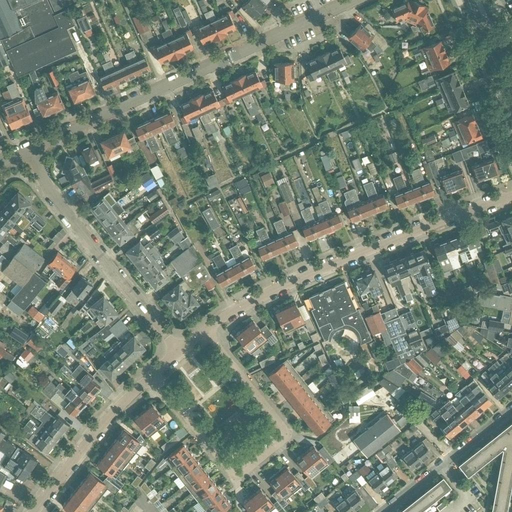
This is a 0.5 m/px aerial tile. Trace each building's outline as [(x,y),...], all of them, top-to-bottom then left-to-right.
[(21,75),(29,72),(33,69),(77,50),(68,29),(75,26),(67,10),(54,16),(46,0),(0,0),(0,38),(1,38),(12,63),(18,76),(21,75)] [(49,0),(54,10),(72,3),(70,0),(49,0)] [(241,0),(245,3),(241,7),(255,19),(261,12),(247,0),(241,0)] [(247,0),(261,12),(267,5),(261,0),(247,0)] [(416,25),(422,9),(424,6),(412,1),(411,4),(405,21),(416,25)] [(405,21),(411,4),(408,2),(391,10),(396,22),(399,20),(401,25),(404,23),(405,21)] [(208,12),(204,5),(200,6),(203,14),(204,13),(207,21),(209,20),(210,22),(204,25),(211,40),(211,41),(219,37),(208,12)] [(173,10),(181,27),(186,25),(178,7),(173,10)] [(416,27),(417,31),(421,29),(422,32),(434,27),(427,11),(422,9),(416,25),(416,27)] [(77,19),(82,31),(91,28),(85,15),(83,10),(76,13),(78,19),(77,19)] [(182,12),(187,23),(191,22),(185,10),(182,12)] [(228,32),(221,18),(214,20),(213,18),(215,18),(212,10),(208,12),(219,37),(228,33),(228,32)] [(221,18),(228,32),(236,29),(231,19),(235,17),(232,10),(225,13),(226,15),(221,18)] [(149,30),(142,14),(132,18),(140,34),(149,30)] [(165,29),(166,31),(177,57),(186,53),(186,52),(179,37),(172,40),(171,37),(173,36),(165,20),(161,22),(163,27),(165,29)] [(373,49),(378,56),(382,51),(370,40),(374,36),(360,24),(354,31),(373,49)] [(204,44),(211,40),(204,25),(198,27),(197,26),(192,28),(195,35),(199,33),(204,44)] [(184,34),(179,37),(186,52),(194,48),(189,38),(192,36),(189,30),(185,32),(186,34),(184,34)] [(169,61),(177,57),(166,31),(162,33),(165,40),(167,39),(168,42),(162,44),(169,59),(169,61)] [(370,52),(373,49),(354,31),(348,38),(361,50),(364,47),(370,52)] [(0,68),(12,63),(1,38),(0,38),(0,68)] [(426,60),(445,52),(445,51),(446,50),(444,46),(443,45),(440,41),(421,49),(426,60)] [(160,63),(169,59),(162,44),(156,47),(155,45),(149,48),(152,54),(155,53),(160,63)] [(331,51),(338,67),(344,64),(345,66),(351,63),(348,57),(344,59),(339,48),(331,51)] [(136,62),(134,58),(133,56),(135,55),(133,51),(129,53),(139,75),(150,69),(145,57),(136,62)] [(338,67),(331,51),(322,54),(334,80),(338,79),(334,71),(333,72),(332,70),(338,67)] [(445,52),(426,60),(431,71),(450,63),(445,52)] [(139,75),(129,53),(125,55),(127,59),(129,58),(129,60),(131,64),(122,68),(127,80),(139,75)] [(330,82),(334,80),(322,54),(314,58),(315,59),(322,75),(328,72),(329,74),(327,74),(330,82)] [(316,77),(322,75),(315,59),(306,63),(311,74),(308,75),(311,82),(317,79),(316,77)] [(115,71),(113,65),(111,61),(107,63),(116,85),(127,80),(122,68),(115,71)] [(105,90),(116,85),(107,63),(103,65),(107,74),(99,78),(105,90)] [(280,81),(280,90),(284,89),(284,63),(275,63),(275,81),(280,81)] [(293,63),(284,63),(284,89),(289,89),(288,81),(294,81),(293,63)] [(42,117),(52,112),(45,97),(43,91),(41,86),(33,69),(29,72),(35,89),(34,89),(34,98),(36,101),(35,102),(42,117)] [(46,73),(52,87),(59,84),(52,70),(46,73)] [(259,87),(260,89),(267,86),(264,80),(260,82),(255,71),(247,75),(253,90),(259,87)] [(350,82),(344,71),(341,72),(346,84),(350,82)] [(440,91),(460,83),(455,71),(436,80),(440,91)] [(84,99),(95,94),(85,72),(78,75),(79,76),(77,76),(75,77),(77,83),(84,99)] [(253,90),(247,75),(246,74),(238,77),(256,114),(259,113),(254,102),(250,94),(248,95),(247,93),(253,90)] [(422,91),(435,85),(431,76),(418,82),(422,91)] [(73,103),(84,99),(77,83),(75,77),(70,79),(72,85),(66,88),(73,103)] [(256,114),(238,77),(230,81),(231,82),(238,97),(241,95),(251,116),(256,114)] [(6,86),(13,100),(12,100),(14,105),(15,107),(16,108),(23,124),(24,124),(24,125),(32,121),(32,120),(22,96),(21,96),(14,82),(6,86)] [(232,100),(238,97),(231,82),(222,86),(227,97),(224,99),(227,104),(232,102),(232,100)] [(445,102),(464,94),(462,89),(463,88),(461,84),(460,84),(460,83),(440,91),(445,102)] [(50,95),(47,89),(45,84),(41,86),(43,91),(45,97),(52,112),(64,107),(57,92),(50,95)] [(218,101),(213,90),(204,94),(211,109),(217,106),(218,108),(224,105),(222,100),(218,101)] [(211,109),(204,94),(204,93),(195,96),(196,98),(212,133),(217,131),(212,118),(215,117),(211,109)] [(464,94),(445,102),(450,113),(469,105),(464,94)] [(212,133),(196,98),(195,96),(187,100),(188,102),(195,117),(199,115),(207,135),(212,133)] [(2,105),(6,113),(5,113),(12,129),(17,127),(19,128),(21,126),(22,125),(23,124),(16,108),(15,107),(14,105),(12,100),(9,101),(2,105)] [(267,101),(260,104),(262,109),(270,106),(267,101)] [(189,119),(195,117),(188,102),(180,105),(185,116),(181,118),(183,124),(190,121),(189,119)] [(176,150),(180,148),(177,141),(171,127),(176,125),(170,111),(161,115),(173,143),(176,150)] [(449,137),(457,134),(477,125),(472,114),(452,123),(455,129),(447,132),(449,137)] [(169,145),(173,143),(161,115),(155,118),(154,116),(151,117),(158,132),(160,137),(165,135),(169,145)] [(154,134),(158,132),(151,117),(149,118),(149,120),(144,123),(156,151),(160,149),(154,134)] [(156,151),(144,123),(134,127),(140,140),(145,138),(152,153),(156,151)] [(462,145),(482,136),(477,125),(457,134),(449,137),(451,141),(459,138),(462,145)] [(198,126),(192,129),(196,140),(203,138),(198,126)] [(227,126),(222,128),(227,137),(232,134),(227,126)] [(127,140),(123,131),(112,136),(119,151),(130,146),(132,151),(138,148),(133,137),(127,140)] [(423,147),(436,141),(433,135),(421,141),(423,147)] [(108,156),(119,151),(112,136),(101,142),(108,156)] [(448,138),(441,141),(444,147),(450,144),(448,138)] [(480,153),(489,150),(485,140),(476,144),(478,149),(480,153)] [(87,164),(98,159),(91,145),(80,150),(87,164)] [(181,158),(187,155),(183,147),(177,150),(181,158)] [(428,162),(435,160),(429,147),(423,149),(428,162)] [(469,158),(465,148),(460,150),(464,160),(469,158)] [(455,163),(464,160),(460,150),(452,153),(455,163)] [(313,179),(303,152),(299,153),(308,177),(310,177),(311,180),(313,179)] [(392,164),(398,161),(394,152),(388,155),(392,164)] [(326,154),(320,157),(323,165),(330,162),(326,154)] [(71,182),(86,174),(80,163),(75,165),(71,158),(67,156),(61,172),(66,174),(71,182)] [(358,158),(351,160),(356,171),(362,169),(358,158)] [(443,162),(442,158),(435,160),(428,162),(428,163),(433,178),(436,186),(442,184),(445,193),(456,189),(451,174),(440,178),(435,165),(443,162)] [(483,162),(488,178),(499,174),(494,158),(483,162)] [(373,162),(367,165),(371,175),(377,173),(373,162)] [(477,182),(488,178),(483,162),(471,166),(477,182)] [(429,179),(433,178),(428,163),(423,165),(429,179)] [(106,167),(109,174),(111,177),(113,182),(115,185),(118,183),(115,176),(116,175),(111,164),(106,167)] [(150,169),(156,179),(162,176),(157,165),(150,169)] [(424,194),(426,198),(435,195),(430,181),(425,183),(423,179),(419,168),(415,170),(417,176),(421,185),(424,194)] [(399,183),(397,177),(396,177),(392,169),(389,170),(396,188),(392,190),(399,208),(408,205),(399,183)] [(417,201),(426,198),(424,194),(421,185),(417,176),(415,170),(410,171),(416,186),(412,188),(417,201)] [(451,174),(456,189),(467,185),(462,170),(451,174)] [(130,192),(135,188),(143,183),(151,177),(148,171),(138,176),(125,185),(130,192)] [(269,172),(260,176),(265,187),(274,183),(269,172)] [(205,178),(210,189),(218,185),(215,173),(205,178)] [(96,196),(95,194),(90,183),(86,174),(71,182),(70,183),(86,204),(96,196)] [(113,182),(111,177),(109,174),(90,183),(95,194),(113,182)] [(336,178),(340,188),(346,185),(342,175),(336,178)] [(412,188),(407,190),(404,181),(401,175),(397,177),(399,183),(408,205),(417,201),(412,188)] [(235,183),(239,192),(249,187),(245,178),(235,183)] [(378,197),(376,192),(374,188),(371,181),(368,183),(379,211),(388,208),(383,195),(378,197)] [(279,185),(286,203),(294,200),(287,182),(279,185)] [(370,215),(379,211),(368,183),(363,185),(366,191),(367,196),(369,200),(365,202),(370,215)] [(357,195),(354,188),(350,190),(361,218),(370,215),(365,202),(360,203),(359,199),(357,194),(357,195)] [(199,207),(221,196),(218,189),(196,201),(199,207)] [(154,190),(146,196),(149,202),(158,196),(154,190)] [(352,222),(361,218),(350,190),(346,192),(343,193),(346,200),(345,200),(345,201),(344,201),(344,202),(344,203),(347,209),(352,222)] [(35,215),(32,212),(34,210),(28,206),(30,203),(19,194),(16,194),(9,202),(24,215),(30,220),(35,215)] [(97,216),(111,206),(103,196),(90,207),(97,216)] [(244,214),(248,212),(239,197),(236,199),(244,214)] [(329,206),(326,200),(322,201),(325,207),(334,230),(343,226),(337,212),(332,215),(329,206)] [(184,201),(178,204),(180,209),(182,210),(186,208),(185,204),(184,201)] [(278,204),(283,216),(290,214),(285,201),(278,204)] [(314,207),(317,214),(320,220),(325,233),(334,230),(325,207),(322,201),(318,203),(319,205),(314,207)] [(30,220),(24,215),(9,202),(1,211),(17,224),(16,224),(19,226),(19,227),(22,229),(30,221),(33,223),(31,224),(33,226),(40,218),(36,214),(35,215),(30,220)] [(148,217),(153,223),(169,211),(165,205),(148,217)] [(105,225),(118,214),(111,206),(97,216),(105,225)] [(209,207),(202,212),(212,230),(219,225),(209,207)] [(317,214),(313,216),(309,207),(305,209),(307,215),(316,237),(325,233),(320,220),(317,214)] [(307,241),(316,237),(307,215),(305,209),(301,210),(303,216),(307,225),(302,228),(307,241)] [(17,229),(19,227),(19,226),(16,224),(17,224),(1,211),(0,212),(0,224),(18,240),(20,237),(14,233),(17,229)] [(237,219),(245,233),(250,230),(242,216),(239,212),(235,215),(237,218),(237,219)] [(105,225),(112,235),(126,224),(125,224),(118,214),(105,225)] [(501,219),(487,225),(490,232),(500,229),(502,234),(503,234),(504,233),(506,232),(511,229),(511,216),(502,221),(501,219)] [(112,235),(120,244),(138,229),(135,224),(137,222),(133,217),(125,224),(126,224),(112,235)] [(46,223),(40,218),(33,226),(39,231),(46,223)] [(288,233),(286,230),(282,219),(278,221),(280,226),(290,248),(298,245),(293,231),(288,233)] [(281,252),(290,248),(280,226),(278,221),(274,222),(276,228),(280,237),(275,239),(281,252)] [(13,256),(9,261),(2,271),(22,287),(34,273),(33,272),(44,258),(43,257),(36,252),(23,242),(24,240),(20,237),(18,240),(0,224),(0,240),(4,244),(7,240),(18,249),(13,256)] [(146,232),(151,239),(161,232),(155,225),(146,232)] [(270,241),(269,237),(264,226),(260,228),(262,234),(272,256),(281,252),(275,239),(270,241)] [(482,238),(487,236),(484,226),(479,228),(482,238)] [(173,241),(182,234),(176,227),(168,234),(173,241)] [(260,239),(255,241),(263,260),(272,256),(262,234),(260,228),(256,230),(260,239)] [(502,246),(504,251),(506,251),(511,247),(511,229),(506,232),(504,233),(503,234),(508,244),(502,246)] [(474,230),(463,234),(469,250),(471,254),(473,259),(478,258),(474,248),(480,245),(474,230)] [(463,234),(452,239),(458,254),(464,252),(468,261),(473,259),(471,254),(469,250),(463,234)] [(184,250),(192,245),(187,237),(179,242),(184,250)] [(452,239),(443,242),(452,267),(457,265),(454,256),(458,254),(452,239)] [(45,248),(49,252),(57,243),(52,240),(45,248)] [(143,246),(139,241),(126,252),(133,261),(153,246),(149,242),(143,246)] [(443,242),(433,246),(443,273),(453,269),(452,267),(443,242)] [(181,276),(202,260),(193,244),(192,245),(184,250),(165,265),(148,279),(155,289),(163,283),(169,278),(173,273),(170,269),(173,266),(181,276)] [(240,249),(237,244),(233,246),(236,251),(248,273),(256,268),(249,255),(245,249),(241,251),(240,249)] [(141,270),(154,260),(151,255),(157,251),(153,246),(133,261),(141,270)] [(248,273),(236,251),(233,246),(229,249),(232,254),(234,257),(229,259),(239,277),(248,273)] [(49,252),(45,248),(44,249),(40,247),(36,252),(43,257),(49,252)] [(424,250),(414,254),(422,275),(431,295),(432,295),(432,296),(437,294),(428,272),(432,270),(430,265),(424,250)] [(52,276),(66,260),(58,252),(47,264),(56,272),(50,278),(52,276)] [(223,259),(220,253),(216,255),(219,261),(231,282),(239,277),(229,259),(226,261),(224,258),(223,259)] [(0,269),(2,271),(9,261),(1,254),(0,255),(0,262),(1,263),(0,264),(0,269)] [(414,254),(404,258),(410,273),(415,271),(420,282),(421,282),(427,297),(431,295),(422,275),(414,254)] [(231,282),(219,261),(216,255),(215,256),(212,258),(216,264),(211,267),(215,275),(215,274),(222,287),(231,282)] [(148,279),(165,265),(162,262),(163,261),(160,257),(158,258),(158,257),(154,260),(141,270),(148,279)] [(404,295),(410,311),(414,319),(422,316),(412,291),(409,293),(407,288),(408,287),(406,281),(410,279),(408,274),(410,273),(404,258),(397,260),(393,262),(402,283),(401,284),(405,294),(404,295)] [(480,281),(495,283),(500,284),(499,282),(498,278),(491,259),(483,262),(486,271),(482,272),(483,274),(478,276),(480,281)] [(52,276),(50,278),(62,289),(70,279),(67,277),(75,268),(66,260),(52,276)] [(202,260),(181,276),(184,280),(162,297),(172,309),(173,308),(188,295),(191,293),(203,283),(210,277),(211,277),(202,260)] [(405,294),(401,284),(402,283),(393,262),(384,266),(389,281),(391,287),(397,285),(401,296),(404,295),(405,294)] [(497,272),(504,269),(502,263),(495,265),(497,272)] [(372,272),(371,271),(370,270),(367,272),(366,273),(366,274),(364,275),(370,289),(370,290),(372,295),(382,291),(374,271),(372,272)] [(34,273),(22,287),(11,299),(23,309),(24,310),(46,282),(34,273)] [(362,276),(361,275),(360,274),(357,276),(356,277),(357,278),(354,279),(363,299),(368,297),(366,291),(370,290),(370,289),(364,275),(362,276)] [(82,298),(92,285),(82,277),(65,298),(69,302),(73,297),(75,298),(78,294),(82,298)] [(210,277),(203,283),(208,291),(215,286),(210,277)] [(361,339),(361,341),(360,344),(360,345),(372,340),(359,310),(357,311),(344,282),(309,297),(314,308),(311,310),(319,327),(325,341),(329,339),(329,338),(328,339),(329,336),(330,333),(331,331),(333,329),(334,329),(336,331),(338,330),(341,329),(344,328),(344,324),(346,324),(348,325),(350,325),(352,326),(354,327),(356,328),(357,330),(358,332),(359,333),(360,335),(360,337),(361,339)] [(510,294),(511,293),(511,288),(510,282),(500,285),(503,293),(510,294)] [(482,284),(472,288),(474,293),(484,289),(482,284)] [(449,297),(452,305),(465,300),(459,286),(451,290),(453,295),(449,297)] [(475,295),(472,290),(463,295),(466,300),(475,295)] [(511,311),(511,312),(511,311),(511,297),(509,297),(510,294),(509,296),(500,294),(499,296),(480,292),(476,304),(497,308),(511,311)] [(188,295),(173,308),(181,318),(199,303),(191,293),(188,295)] [(111,305),(104,295),(96,302),(91,296),(79,310),(82,314),(87,311),(93,319),(98,315),(111,305)] [(53,316),(64,303),(58,298),(49,309),(53,316)] [(18,316),(23,309),(11,299),(5,306),(18,316)] [(285,307),(292,320),(296,329),(306,324),(310,332),(315,329),(309,317),(304,320),(295,302),(285,307)] [(27,312),(39,322),(44,315),(32,305),(27,312)] [(111,305),(98,315),(101,318),(96,322),(100,328),(118,313),(111,305)] [(387,344),(391,343),(386,329),(387,328),(384,322),(380,314),(376,305),(371,306),(374,312),(372,313),(373,315),(366,317),(373,334),(380,331),(386,345),(387,344)] [(64,329),(79,311),(74,307),(66,317),(67,317),(61,325),(64,329)] [(275,312),(286,334),(296,329),(285,307),(275,312)] [(392,344),(401,364),(403,363),(404,362),(414,357),(415,355),(411,344),(398,315),(395,308),(380,314),(384,322),(387,328),(386,329),(391,343),(392,344)] [(411,344),(415,355),(422,352),(426,349),(425,346),(421,337),(418,330),(414,319),(410,311),(398,315),(411,344)] [(462,326),(462,325),(461,326),(455,314),(443,318),(445,324),(449,334),(456,329),(462,326)] [(116,337),(127,328),(120,320),(111,327),(110,329),(112,332),(116,337)] [(487,329),(499,331),(502,332),(504,322),(489,320),(487,329)] [(89,321),(80,329),(84,333),(92,325),(89,321)] [(253,321),(245,328),(258,344),(260,347),(268,340),(271,344),(277,339),(266,325),(260,329),(253,321)] [(97,332),(100,336),(103,339),(112,332),(110,329),(111,327),(108,324),(97,332)] [(449,334),(445,324),(434,329),(439,340),(445,337),(449,334)] [(470,334),(476,328),(476,327),(463,325),(462,325),(462,326),(470,334)] [(470,334),(462,326),(456,329),(462,336),(465,339),(470,334)] [(245,328),(236,335),(251,354),(260,347),(258,344),(245,328)] [(476,328),(470,334),(478,343),(481,340),(483,337),(475,333),(478,329),(476,328)] [(480,331),(494,338),(494,337),(498,332),(499,331),(487,329),(481,328),(480,331)] [(457,341),(462,336),(456,329),(449,334),(457,341)] [(12,337),(19,342),(24,335),(17,330),(12,337)] [(492,341),(494,338),(480,331),(479,333),(492,341)] [(320,339),(317,332),(310,335),(313,342),(320,339)] [(432,333),(421,337),(425,346),(436,342),(432,333)] [(453,345),(457,341),(449,334),(445,337),(453,345)] [(26,343),(37,352),(43,345),(33,335),(26,343)] [(124,345),(135,357),(145,348),(134,336),(124,345)] [(97,349),(91,342),(88,339),(78,347),(83,354),(85,352),(88,357),(97,349)] [(124,345),(120,341),(112,348),(116,352),(127,364),(135,357),(124,345)] [(448,351),(439,342),(432,348),(441,358),(448,351)] [(3,349),(0,346),(0,359),(9,365),(14,357),(5,350),(3,349)] [(27,348),(20,355),(32,365),(38,357),(27,348)] [(127,364),(116,352),(112,348),(104,356),(108,360),(119,372),(127,364)] [(372,350),(376,361),(382,359),(377,348),(372,350)] [(431,348),(424,354),(429,360),(432,363),(439,356),(431,348)] [(414,357),(424,366),(429,360),(424,354),(422,352),(415,355),(414,357)] [(511,361),(505,354),(502,356),(511,367),(511,361)] [(16,360),(16,362),(24,370),(29,364),(30,364),(20,356),(16,360)] [(505,370),(504,371),(511,379),(511,367),(502,356),(499,359),(502,362),(499,364),(505,370)] [(400,364),(397,357),(385,362),(388,370),(400,364)] [(403,363),(413,372),(415,374),(417,372),(424,366),(414,357),(404,362),(403,363)] [(259,362),(262,367),(272,362),(268,358),(259,362)] [(294,368),(287,359),(268,374),(275,383),(294,368)] [(111,379),(119,372),(108,360),(100,367),(97,370),(104,379),(108,375),(111,379)] [(466,360),(461,365),(467,371),(471,367),(466,360)] [(490,366),(509,388),(511,385),(511,379),(504,371),(505,370),(499,364),(496,361),(494,363),(490,366)] [(393,369),(405,377),(408,379),(413,372),(403,363),(401,364),(393,369)] [(76,384),(72,388),(77,392),(87,402),(94,394),(71,374),(73,372),(64,364),(59,370),(76,384)] [(94,394),(100,387),(91,379),(93,377),(79,365),(73,372),(71,374),(94,394)] [(491,372),(488,374),(487,375),(489,377),(492,381),(502,393),(509,388),(490,366),(487,368),(491,372)] [(301,377),(294,368),(275,383),(282,392),(301,377)] [(400,384),(405,377),(393,369),(392,369),(382,375),(382,376),(398,385),(399,386),(400,384)] [(8,371),(2,378),(7,381),(10,384),(15,377),(8,371)] [(490,383),(486,386),(496,398),(502,393),(492,381),(489,377),(487,375),(488,374),(485,371),(482,373),(490,383)] [(398,385),(382,376),(376,380),(391,393),(399,386),(398,385)] [(301,377),(282,392),(289,400),(308,385),(301,377)] [(487,406),(492,402),(473,379),(470,382),(467,384),(476,394),(487,406)] [(62,408),(64,406),(74,416),(81,409),(56,386),(51,381),(42,390),(62,408)] [(68,391),(59,383),(56,386),(81,409),(87,402),(77,392),(72,388),(71,387),(68,391)] [(374,394),(368,384),(351,395),(357,405),(374,394)] [(480,412),(487,406),(476,394),(467,384),(465,386),(461,389),(480,411),(480,412)] [(314,393),(308,385),(289,400),(296,408),(314,393)] [(456,396),(474,417),(480,412),(480,411),(461,389),(455,394),(456,396)] [(432,406),(435,400),(421,391),(417,397),(432,406)] [(321,402),(314,393),(296,408),(302,417),(321,402)] [(458,410),(468,422),(474,417),(456,396),(451,401),(459,410),(458,410)] [(451,401),(449,399),(447,401),(444,404),(463,427),(468,422),(458,410),(459,410),(451,401)] [(302,417),(309,425),(328,410),(321,402),(302,417)] [(143,411),(146,414),(158,430),(167,423),(152,404),(143,411)] [(441,414),(441,413),(447,420),(457,431),(463,427),(444,404),(438,409),(437,410),(441,414)] [(59,439),(64,433),(46,417),(37,410),(39,408),(36,405),(30,412),(42,422),(40,424),(46,428),(59,439)] [(349,406),(349,423),(360,422),(359,405),(349,406)] [(55,418),(49,413),(40,406),(39,408),(37,410),(46,417),(64,433),(70,425),(57,415),(55,418)] [(439,428),(441,427),(450,437),(457,431),(447,420),(441,413),(441,414),(437,410),(436,409),(431,414),(435,418),(432,420),(439,428)] [(309,425),(316,434),(335,419),(328,410),(309,425)] [(134,418),(140,424),(149,437),(158,430),(146,414),(143,411),(134,418)] [(367,455),(400,429),(388,413),(354,439),(367,455)] [(29,420),(26,423),(53,445),(59,439),(46,428),(40,424),(38,427),(29,420)] [(503,448),(511,450),(511,422),(497,435),(499,437),(495,440),(503,448)] [(53,445),(26,423),(23,428),(28,432),(25,436),(35,444),(35,443),(47,453),(53,445)] [(143,444),(124,429),(117,438),(134,451),(135,453),(143,444)] [(176,435),(169,440),(167,441),(171,446),(180,439),(176,435)] [(418,437),(414,439),(418,444),(412,449),(422,461),(432,453),(423,441),(422,442),(418,437)] [(503,448),(495,440),(494,437),(476,451),(485,462),(501,448),(503,449),(503,448)] [(0,450),(6,454),(17,460),(31,470),(31,469),(32,468),(34,466),(34,465),(37,460),(24,451),(17,447),(17,448),(3,438),(0,442),(0,450)] [(117,438),(110,446),(129,461),(135,453),(134,451),(117,438)] [(161,446),(162,447),(165,451),(171,446),(167,441),(161,446)] [(171,468),(190,453),(183,444),(164,459),(171,468)] [(382,462),(391,456),(388,452),(392,449),(389,445),(376,454),(382,462)] [(110,446),(103,455),(122,469),(129,461),(110,446)] [(314,446),(305,453),(320,471),(329,464),(314,446)] [(511,475),(511,450),(503,448),(503,449),(499,473),(511,475)] [(412,469),(422,461),(412,449),(402,457),(412,469)] [(468,475),(485,462),(476,451),(459,465),(468,475)] [(178,476),(197,461),(190,453),(171,468),(178,476)] [(305,453),(296,460),(309,475),(304,479),(312,489),(317,485),(311,478),(320,471),(305,453)] [(0,464),(1,465),(0,465),(0,470),(6,475),(13,479),(16,474),(24,480),(27,475),(28,474),(30,472),(30,471),(31,470),(17,460),(6,454),(0,464)] [(109,473),(106,478),(119,488),(123,484),(116,478),(122,469),(103,455),(97,463),(109,473)] [(185,485),(204,470),(197,461),(178,476),(185,485)] [(377,472),(387,484),(397,475),(387,463),(377,472)] [(365,464),(358,470),(364,477),(371,471),(365,464)] [(287,467),(278,474),(293,493),(301,486),(304,489),(309,485),(312,489),(304,479),(298,472),(294,475),(287,467)] [(185,485),(192,493),(208,480),(210,478),(208,475),(204,470),(185,485)] [(90,471),(83,481),(102,496),(107,489),(115,494),(119,488),(106,478),(103,481),(90,471)] [(352,481),(360,475),(356,471),(349,477),(352,481)] [(377,492),(387,484),(377,472),(367,480),(377,492)] [(507,501),(511,476),(511,475),(499,473),(494,499),(507,501)] [(278,474),(269,481),(277,490),(272,494),(277,500),(282,507),(288,503),(285,499),(293,493),(278,474)] [(362,476),(357,480),(361,485),(366,481),(362,476)] [(192,493),(198,502),(205,497),(208,494),(217,487),(210,478),(208,480),(192,493)] [(443,478),(428,489),(436,498),(450,487),(443,478)] [(83,481),(76,489),(86,497),(95,504),(102,496),(83,481)] [(140,486),(143,490),(148,487),(144,481),(140,486)] [(218,488),(217,487),(208,494),(205,497),(198,502),(205,510),(208,508),(224,495),(218,488)] [(76,489),(69,497),(88,511),(87,511),(88,511),(95,504),(86,497),(76,489)] [(260,489),(252,496),(264,511),(269,511),(275,507),(278,511),(283,511),(285,510),(282,507),(277,500),(273,504),(260,489)] [(345,498),(354,510),(364,502),(355,489),(345,498)] [(436,498),(428,489),(414,501),(421,510),(436,498)] [(205,510),(206,511),(220,511),(231,504),(224,495),(208,508),(205,510)] [(243,503),(250,511),(264,511),(252,496),(243,503)] [(69,497),(63,506),(70,511),(87,511),(88,511),(69,497)] [(321,500),(317,503),(316,503),(321,509),(328,502),(324,497),(321,500)] [(351,511),(354,510),(345,498),(339,502),(337,500),(332,503),(339,511),(351,511)] [(505,511),(507,501),(494,499),(491,511),(505,511)] [(418,511),(421,510),(414,501),(400,511),(418,511)]
